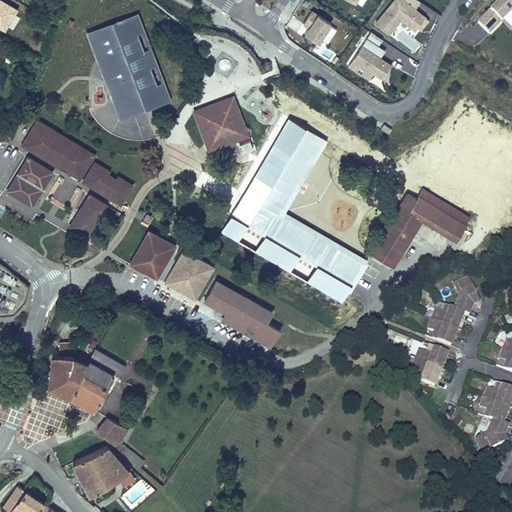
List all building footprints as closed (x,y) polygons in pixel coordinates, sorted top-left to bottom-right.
[(392,0),(374,23),(389,35),(401,20),(414,31),(417,27),(421,30),(429,20),(425,17),(426,16),(416,8),(420,1),(419,0),(392,0)] [(511,0),(500,0),(477,22),(489,35),(511,14),(511,0)] [(318,13),(312,9),(302,24),(307,28),(303,34),(318,43),(331,23),(317,14),(318,13)] [(142,31),(135,14),(92,30),(100,49),(97,50),(109,83),(121,79),(131,106),(147,100),(150,107),(168,100),(161,82),(156,84),(150,67),(155,66),(148,48),(143,50),(137,33),(142,31)] [(327,42),(336,29),(332,26),(322,38),(327,42)] [(100,49),(92,30),(86,32),(118,119),(150,107),(147,100),(131,106),(121,79),(109,83),(97,50),(100,49)] [(371,31),(348,66),(369,80),(373,73),(382,79),(392,64),(380,57),(385,49),(378,45),(382,39),(371,31)] [(249,136),(233,94),(192,110),(208,152),(249,136)] [(95,150),(35,114),(20,140),(78,178),(95,150)] [(307,129),(287,117),(276,135),(297,147),(307,129)] [(384,124),(381,129),(389,135),(392,130),(384,124)] [(338,191),(310,175),(312,172),(291,159),(289,162),(271,152),(260,170),(278,181),(267,200),(288,213),(296,200),(309,207),(332,220),(342,226),(338,233),(356,243),(376,209),(358,198),(360,195),(342,184),(338,191)] [(53,169),(27,153),(6,188),(32,206),(53,169)] [(115,174),(109,171),(110,167),(94,158),(81,178),(122,204),(133,180),(117,171),(115,174)] [(278,181),(260,170),(236,211),(255,221),(267,200),(278,181)] [(394,268),(423,221),(457,242),(467,225),(466,224),(470,217),(423,188),(416,198),(415,198),(401,221),(392,216),(369,253),(394,268)] [(108,203),(88,191),(67,224),(88,236),(108,203)] [(401,221),(415,198),(406,193),(392,216),(401,221)] [(332,220),(309,207),(304,215),(327,228),(332,220)] [(153,214),(147,211),(142,219),(148,222),(153,214)] [(177,245),(147,229),(128,264),(157,280),(177,245)] [(215,266),(183,248),(163,283),(195,301),(215,266)] [(467,277),(457,281),(462,293),(461,297),(455,311),(444,307),(442,312),(435,309),(428,330),(434,332),(432,339),(451,346),(463,313),(468,315),(473,301),(478,298),(467,277)] [(273,311),(216,279),(202,302),(224,314),(220,321),(258,342),(270,349),(280,331),(266,323),(273,311)] [(511,334),(510,339),(504,337),(497,358),(503,360),(500,367),(511,370),(511,334)] [(58,341),(59,350),(74,348),(73,340),(58,341)] [(434,386),(445,352),(426,346),(424,351),(418,349),(411,370),(417,372),(415,380),(434,386)] [(69,397),(86,363),(66,359),(67,356),(51,353),(46,385),(69,397)] [(103,369),(88,359),(86,363),(69,397),(93,411),(112,375),(103,369)] [(493,419),(489,433),(488,437),(477,442),(482,453),(504,443),(502,436),(506,424),(502,423),(511,390),(511,386),(494,381),(492,387),(486,385),(479,407),(485,409),(482,416),(493,419)] [(126,427),(103,417),(96,431),(120,452),(125,445),(119,441),(126,427)] [(489,433),(476,439),(477,442),(488,437),(489,433)] [(104,446),(71,460),(86,492),(127,467),(104,446)] [(488,491),(492,483),(484,478),(479,487),(488,491)] [(41,511),(47,505),(10,482),(0,496),(0,509),(4,511),(41,511)]
